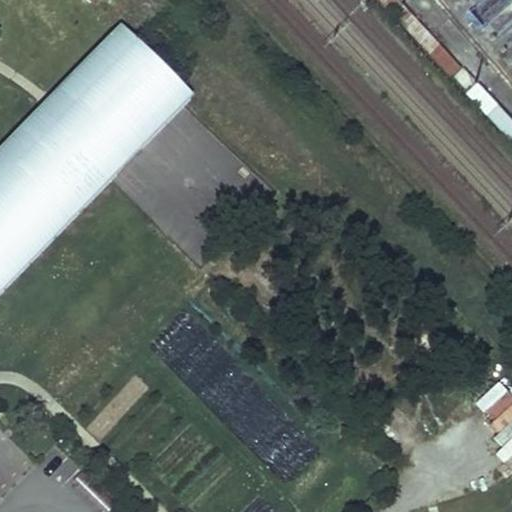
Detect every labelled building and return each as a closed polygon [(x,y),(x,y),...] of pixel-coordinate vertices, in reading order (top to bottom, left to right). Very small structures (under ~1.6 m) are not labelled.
[(120,39),(81,79),(142,138),(180,98),(120,39)] [(45,116),(105,176),(142,138),(81,79),(45,116)] [(511,122),(490,97),(480,106),(511,142),(511,122)] [(0,283),(23,261),(93,187),(105,176),(45,116),(0,161),(0,283)] [(130,246),(187,300),(208,278),(151,224),(130,246)] [(499,429),(511,414),(511,401),(497,387),(477,408),(499,429)]
